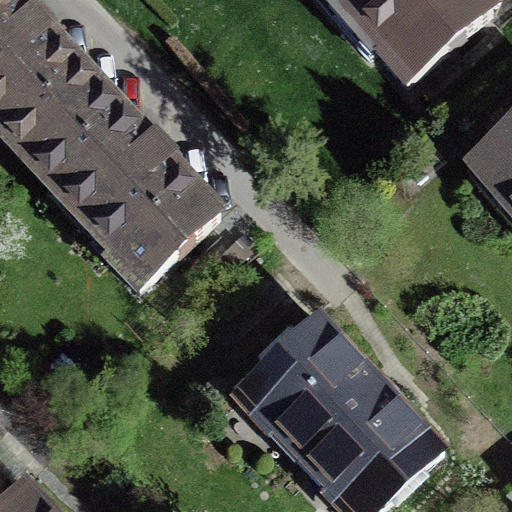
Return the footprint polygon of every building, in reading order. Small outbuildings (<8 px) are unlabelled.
[(0,0),(0,149),(19,169),(100,94),(11,0),(0,0)] [(314,0),(400,99),(493,18),(477,0),(314,0)] [(100,94),(19,169),(139,297),(220,222),(100,94)] [(511,130),(474,164),(511,207),(511,130)] [(382,511),(441,457),(318,326),(239,401),(343,511),(382,511)] [(43,511),(23,491),(2,511),(43,511)]
